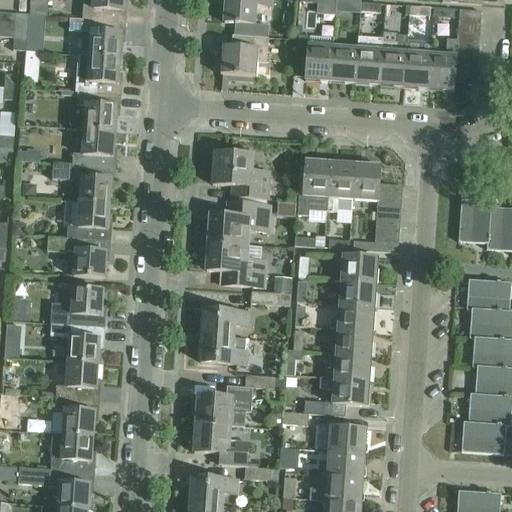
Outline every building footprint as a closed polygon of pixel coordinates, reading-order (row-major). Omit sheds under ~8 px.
[(83,6),(82,22),(126,25),(127,12),(123,12),(123,0),(93,0),(93,6),(83,6)] [(225,0),(224,24),(235,25),(235,26),(238,26),(238,25),(255,26),(256,8),(272,9),(272,0),(225,0)] [(381,6),(360,5),(360,14),(380,15),(381,6)] [(410,8),(409,18),(429,19),(430,10),(410,8)] [(455,12),(434,10),(433,19),(454,21),(455,12)] [(459,12),(458,24),(480,26),(481,13),(459,12)] [(3,39),(14,40),(16,16),(4,15),(3,39)] [(28,17),(16,16),(14,40),(26,41),(28,17)] [(91,35),(89,59),(119,61),(121,36),(125,37),(126,25),(82,22),(70,21),(69,33),(91,35)] [(479,38),(480,26),(458,24),(457,36),(479,38)] [(478,50),(479,38),(457,36),(457,42),(456,48),(478,50)] [(220,76),(256,79),(257,65),(266,65),(268,40),(232,37),(231,48),(222,48),(220,76)] [(331,84),(333,49),(334,39),(298,37),(297,47),(295,79),(296,79),(296,73),(306,74),(305,82),(306,82),(306,80),(320,81),(320,83),(331,84)] [(383,44),(380,85),(393,86),(393,89),(404,90),(404,87),(407,43),(408,38),(396,38),(396,45),(383,44)] [(26,41),(14,40),(13,53),(25,53),(26,41)] [(456,60),(478,62),(478,50),(456,48),(457,42),(447,42),(445,58),(431,57),(429,89),(442,90),(442,92),(453,93),(454,84),(455,71),(456,60)] [(407,43),(404,87),(418,88),(418,91),(429,91),(429,89),(431,57),(432,44),(407,43)] [(357,51),(333,49),(331,84),(331,82),(344,83),(344,85),(355,86),(357,51)] [(369,87),(379,88),(382,53),(381,53),(357,51),(355,86),(355,83),(369,84),(369,87)] [(78,78),(77,95),(121,98),(122,85),(118,85),(119,61),(89,59),(88,78),(78,78)] [(456,60),(455,71),(477,73),(478,62),(456,60)] [(477,73),(455,71),(454,84),(476,85),(477,73)] [(4,89),(17,90),(18,77),(5,77),(4,89)] [(17,90),(4,89),(3,102),(16,103),(17,90)] [(86,108),(84,132),(114,134),(116,109),(120,110),(121,98),(77,95),(76,108),(86,108)] [(72,168),(116,171),(117,158),(113,158),(114,134),(84,132),(82,157),(73,156),(72,168)] [(0,150),(12,151),(13,139),(0,138),(0,150)] [(12,151),(0,150),(0,164),(11,165),(12,151)] [(27,165),(28,154),(18,154),(17,164),(27,165)] [(251,174),(252,158),(214,155),(212,186),(239,188),(238,200),(267,202),(269,175),(251,174)] [(328,214),(331,165),(330,165),(330,167),(316,166),(316,164),(305,163),(303,198),(298,198),(297,218),(309,219),(309,224),(325,225),(326,214),(328,214)] [(341,166),(331,165),(328,214),(337,215),(337,212),(351,213),(352,202),(353,202),(355,167),(354,166),(354,169),(341,168),(341,166)] [(80,181),(78,205),(109,207),(111,182),(115,183),(116,171),(72,168),(53,166),(52,182),(71,183),(71,181),(80,181)] [(353,202),(378,204),(378,198),(379,186),(380,168),(379,168),(379,171),(365,170),(365,167),(355,167),(353,202)] [(24,185),(24,197),(36,198),(36,185),(24,185)] [(379,186),(378,198),(402,200),(403,188),(379,186)] [(10,189),(0,188),(0,201),(9,202),(10,189)] [(378,204),(377,209),(401,210),(402,200),(378,198),(378,204)] [(487,246),(490,204),(474,202),(473,207),(463,206),(463,202),(461,202),(458,244),(473,245),(473,240),(484,241),(484,246),(487,246)] [(491,204),(490,204),(487,246),(486,252),(501,253),(501,248),(511,248),(511,211),(502,210),(502,215),(491,214),(492,210),(491,210),(491,204)] [(107,231),(109,207),(78,205),(76,230),(67,230),(67,241),(111,244),(111,231),(107,231)] [(210,216),(208,245),(248,248),(249,234),(269,235),(271,208),(240,205),(239,218),(210,216)] [(401,210),(377,209),(376,220),(400,221),(401,210)] [(376,220),(376,231),(399,232),(400,221),(376,220)] [(12,225),(11,238),(25,238),(26,225),(12,224),(12,225)] [(399,243),(399,232),(376,231),(375,242),(399,243)] [(110,256),(111,244),(67,241),(48,239),(47,254),(65,255),(66,254),(75,254),(73,278),(104,280),(106,255),(110,256)] [(293,248),(295,249),(324,251),(325,239),(321,239),(315,241),(294,240),(293,248)] [(349,243),(329,242),(328,251),(349,252),(349,243)] [(398,256),(399,243),(375,242),(375,245),(374,254),(398,256)] [(374,254),(375,245),(353,244),(353,252),(374,254)] [(247,263),(248,248),(208,245),(206,273),(235,275),(234,288),(265,290),(267,264),(247,263)] [(340,283),(376,285),(373,284),(374,271),(377,271),(378,260),(342,258),(340,283)] [(299,260),(298,280),(307,281),(308,260),(299,260)] [(276,296),(289,297),(290,280),(279,279),(278,285),(277,284),(276,296)] [(340,283),(339,307),(374,310),(374,309),(371,309),(372,296),(375,296),(376,285),(340,283)] [(467,311),(509,314),(510,301),(505,300),(505,289),(511,289),(511,286),(469,283),(467,299),(472,300),(471,310),(467,310),(467,311)] [(298,284),(296,305),(305,305),(306,285),(298,284)] [(103,293),(72,290),(63,290),(62,307),(61,307),(58,308),(56,309),(55,310),(53,312),(53,313),(52,314),(51,327),(60,328),(60,327),(105,330),(105,318),(101,318),(103,293)] [(291,297),(289,297),(276,296),(252,294),(251,306),(290,308),(291,297)] [(12,300),(11,322),(29,323),(30,302),(12,300)] [(374,310),(339,307),(337,332),(372,334),(370,334),(371,320),(373,320),(374,310)] [(296,309),(294,329),(303,330),(305,309),(296,309)] [(511,314),(509,314),(467,311),(466,312),(471,312),(470,328),(474,328),(474,339),(469,338),(469,340),(511,343),(511,337),(511,329),(507,329),(508,318),(511,317),(511,314)] [(202,339),(233,341),(233,327),(249,329),(250,316),(204,312),(202,339)] [(60,327),(60,328),(60,339),(69,340),(67,363),(98,366),(100,342),(104,342),(105,330),(60,327)] [(7,328),(6,343),(20,344),(21,329),(7,328)] [(337,332),(335,357),(371,359),(371,358),(368,358),(369,345),(372,345),(372,334),(337,332)] [(293,353),(301,354),(303,334),(294,333),(293,353)] [(248,342),(233,341),(202,339),(200,364),(246,367),(248,342)] [(472,368),(511,371),(511,357),(510,357),(511,346),(511,342),(511,343),(469,340),(469,341),(474,341),(473,356),(477,357),(476,367),(472,367),(472,368)] [(301,354),(293,353),(287,353),(285,378),(294,379),(295,363),(301,363),(301,354)] [(370,369),(371,359),(335,357),(334,381),(369,384),(369,383),(366,383),(367,369),(370,369)] [(56,389),(55,400),(99,403),(100,391),(96,391),(98,366),(67,363),(65,389),(56,389)] [(470,397),(470,398),(511,400),(511,371),(472,368),(472,369),(477,370),(476,385),(480,385),(479,396),(475,396),(475,397),(470,397)] [(246,377),(245,389),(253,390),(284,392),(285,380),(246,377)] [(368,394),(369,384),(334,381),(319,380),(319,391),(333,392),(332,405),(305,403),(304,416),(308,417),(325,418),(325,417),(344,419),(345,407),(367,408),(367,407),(365,407),(366,394),(368,394)] [(244,429),(245,415),(252,415),(253,390),(245,389),(226,388),(226,400),(198,398),(196,426),(230,428),(244,429)] [(511,403),(511,400),(470,398),(469,413),(473,413),(472,424),(468,424),(468,425),(463,425),(463,426),(506,429),(510,429),(511,415),(506,414),(507,403),(511,403)] [(63,413),(62,436),(62,437),(93,439),(95,415),(98,415),(99,403),(55,400),(54,412),(63,413)] [(272,414),(271,419),(275,422),(283,423),(283,415),(283,409),(275,408),(275,410),(272,414)] [(1,410),(0,425),(15,426),(17,411),(1,410)] [(308,417),(304,416),(283,415),(283,423),(282,427),(308,428),(308,417)] [(222,457),(221,468),(245,470),(248,470),(250,445),(229,444),(230,428),(196,426),(194,455),(222,457)] [(505,431),(506,429),(463,426),(462,441),(467,441),(466,452),(461,452),(461,454),(504,457),(505,442),(499,442),(500,431),(505,431)] [(330,428),(328,454),(364,457),(366,431),(330,428)] [(91,463),(93,439),(62,437),(62,436),(53,436),(50,472),(50,473),(94,476),(95,464),(91,463)] [(290,451),(281,451),(280,451),(279,471),(288,472),(290,451)] [(327,479),(362,481),(364,457),(328,454),(327,479)] [(50,473),(50,472),(18,470),(17,486),(59,488),(57,510),(88,511),(90,487),(93,487),(94,476),(50,473)] [(279,472),(248,470),(245,470),(245,482),(278,484),(279,472)] [(362,481),(327,479),(326,491),(310,490),(309,502),(325,504),(360,506),(362,481)] [(190,506),(220,508),(221,495),(238,496),(239,483),(192,480),(190,506)] [(284,481),(283,501),(292,501),(293,481),(284,481)] [(499,511),(500,511),(494,511),(495,500),(500,501),(501,497),(458,494),(457,510),(462,511),(461,511),(499,511)]
